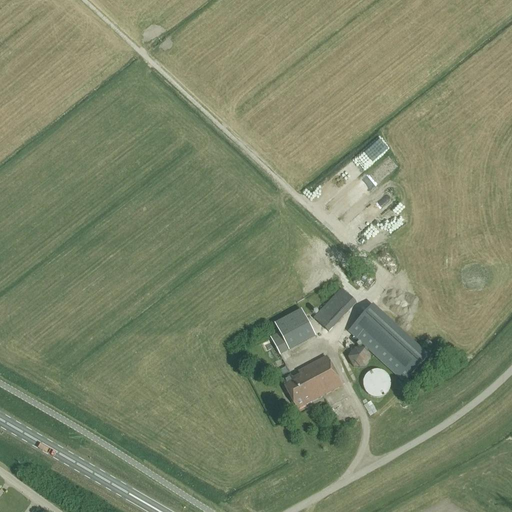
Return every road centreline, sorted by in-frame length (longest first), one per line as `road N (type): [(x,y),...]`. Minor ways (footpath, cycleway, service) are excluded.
road 1 (unclassified): [(291,511),(436,429),(511,369)]
road 2 (unclassified): [(208,511),(0,382)]
road 3 (secondary): [(158,511),(0,420)]
